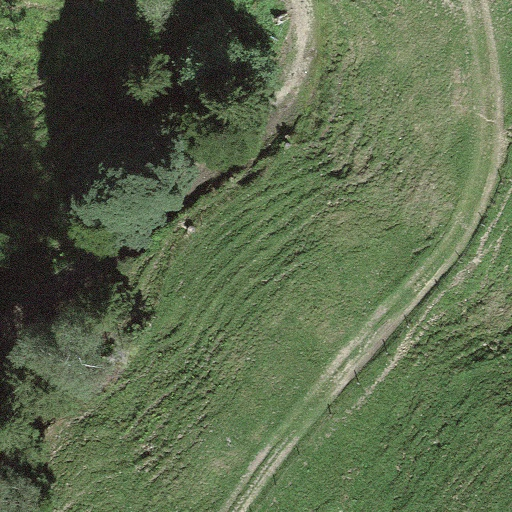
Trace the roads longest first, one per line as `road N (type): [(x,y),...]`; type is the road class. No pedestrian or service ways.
road 1 (track): [(478,0),(484,97),(480,175),(469,213),(239,511)]
road 2 (track): [(299,0),(297,63),(277,100),(80,283),(0,336)]
